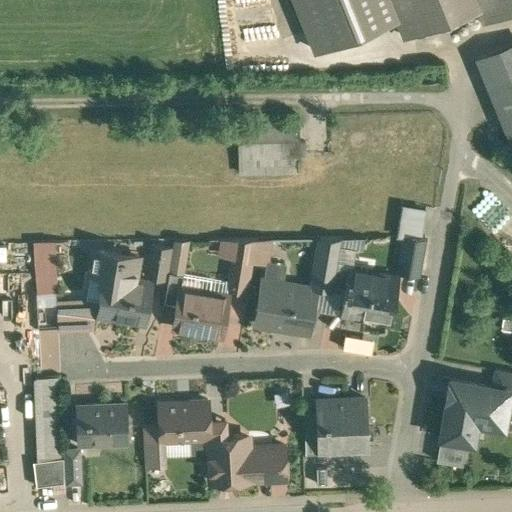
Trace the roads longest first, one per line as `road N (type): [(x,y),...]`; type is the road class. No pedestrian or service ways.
road 1 (track): [(0,105),(459,96),(456,143)]
road 2 (residential): [(79,375),(340,360),(417,369)]
road 3 (residential): [(417,369),(456,143)]
road 4 (residential): [(396,510),(417,369)]
